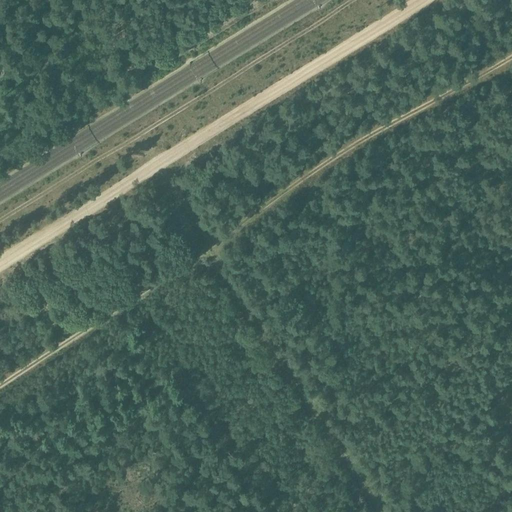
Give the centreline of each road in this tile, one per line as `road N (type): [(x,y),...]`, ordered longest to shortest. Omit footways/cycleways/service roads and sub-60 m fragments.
road 1 (track): [(0,220),(355,0)]
road 2 (track): [(260,0),(157,67)]
